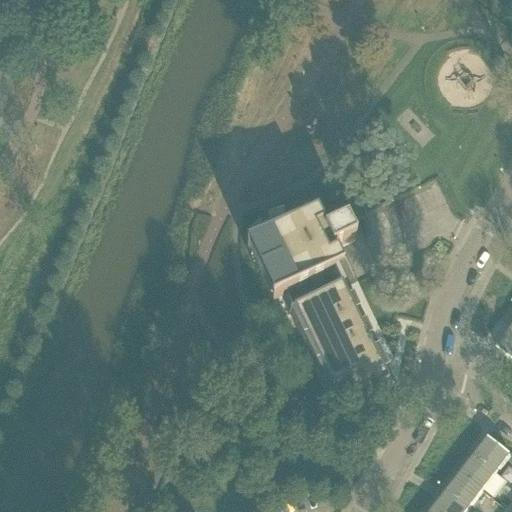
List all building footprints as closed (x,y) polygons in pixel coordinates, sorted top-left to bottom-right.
[(308,209),(319,231),(328,227),(318,205),(308,209)] [(248,241),(246,244),(253,247),(279,300),(284,298),(284,299),(324,279),(331,276),(333,275),(306,221),(282,233),(281,231),(283,226),(281,226),(280,224),(279,224),(279,223),(272,226),(270,226),(270,227),(265,228),(266,229),(261,231),(270,238),(264,241),(263,241),(259,231),(257,233),(256,232),(254,235),(247,240),(248,241)] [(321,236),(330,254),(340,249),(354,242),(345,224),(321,236)] [(340,290),(332,293),(291,314),(330,394),(346,386),(355,403),(387,387),(382,376),(340,290)] [(511,333),(497,351),(511,362),(511,333)] [(489,441),(475,459),(496,475),(510,457),(489,441)] [(475,459),(461,477),(482,493),(496,475),(475,459)] [(461,477),(447,495),(468,511),(482,493),(461,477)] [(447,495),(433,511),(467,511),(468,511),(447,495)]
